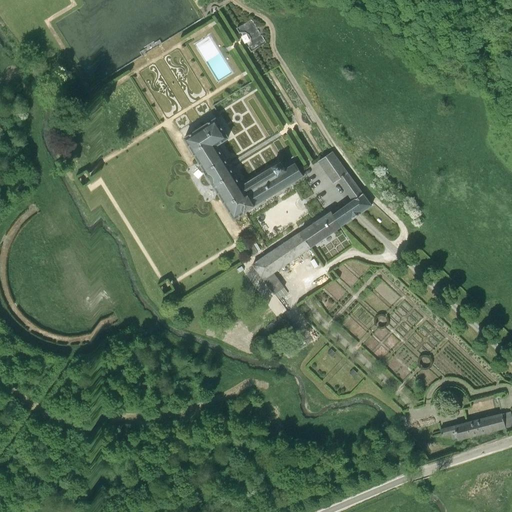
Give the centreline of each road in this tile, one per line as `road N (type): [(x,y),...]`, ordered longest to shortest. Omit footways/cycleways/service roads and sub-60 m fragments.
road 1 (track): [(218,0),(261,28),(267,58),(328,155),(399,243),(392,263),(376,271),(348,262),(293,300),(310,327),(402,414),(410,432),(424,428),(423,410),(441,394),(468,408),(511,405)]
road 2 (tertiary): [(511,454),(359,511)]
